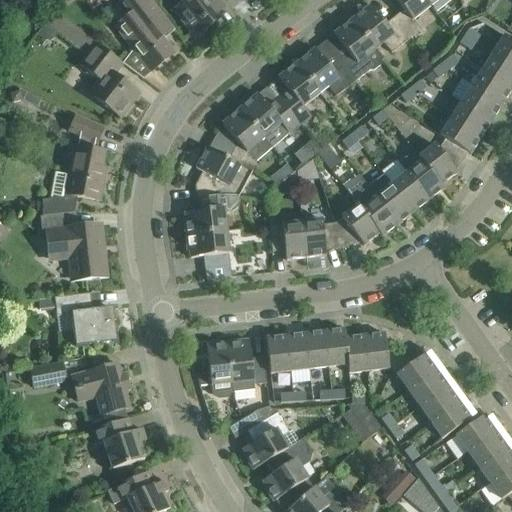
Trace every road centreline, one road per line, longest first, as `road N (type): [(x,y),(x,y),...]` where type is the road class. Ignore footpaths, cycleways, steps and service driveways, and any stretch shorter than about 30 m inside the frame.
road 1 (residential): [(307,0),(193,92),(159,142),(142,238),(157,313)]
road 2 (residential): [(157,313),(356,289),(422,258)]
road 3 (residential): [(157,313),(186,431),(226,511)]
road 4 (residential): [(422,258),(511,388)]
road 5 (residential): [(422,258),(479,209),(511,161)]
